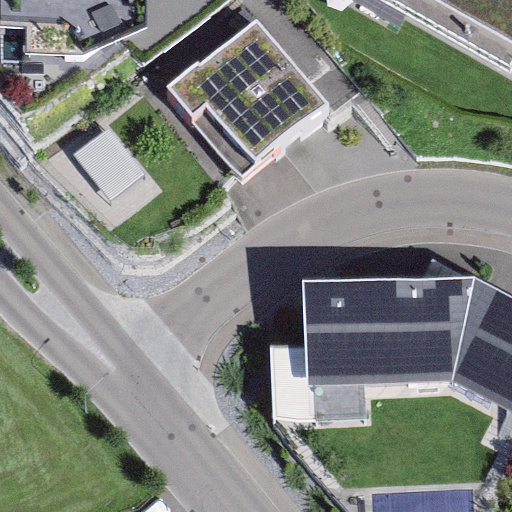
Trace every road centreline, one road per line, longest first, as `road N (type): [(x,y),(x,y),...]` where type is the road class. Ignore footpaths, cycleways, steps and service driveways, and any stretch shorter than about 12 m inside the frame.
road 1 (residential): [(113,370),(267,253),(338,214),(421,196),(511,205)]
road 2 (tertiary): [(113,370),(81,302),(0,206)]
road 3 (tertiary): [(235,511),(113,370)]
road 4 (tertiary): [(0,284),(45,331),(113,370)]
